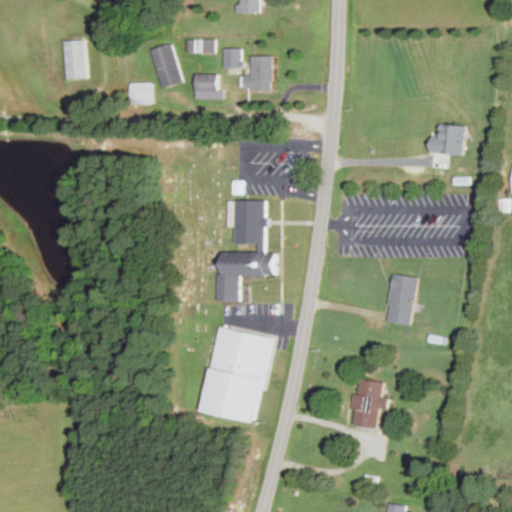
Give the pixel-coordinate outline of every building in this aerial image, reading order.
[(263,11),(263,0),(243,0),(244,11),(263,11)] [(68,39),(68,78),(89,78),(89,39),(68,39)] [(217,40),(200,40),(200,51),(217,51),(217,40)] [(154,49),(165,88),(185,82),(174,43),(154,49)] [(244,48),(227,48),(227,67),(244,67),(244,48)] [(276,55),(256,55),(256,75),(249,74),(248,88),(275,89),(276,55)] [(221,98),(221,73),(199,73),(199,98),(221,98)] [(156,104),(156,82),(134,82),(134,104),(156,104)] [(468,154),(469,125),(445,123),(445,135),(437,135),(436,152),(468,154)] [(238,244),(269,244),(269,200),(238,200),(238,244)] [(222,300),(244,300),(244,275),(281,275),(281,251),(228,251),(228,273),(222,273),(222,300)] [(415,324),(422,276),(398,273),(392,321),(415,324)] [(275,337),(222,327),(207,412),(260,421),(275,337)] [(385,397),(387,381),(361,379),(357,425),(381,427),(383,408),(392,409),(393,397),(385,397)]
